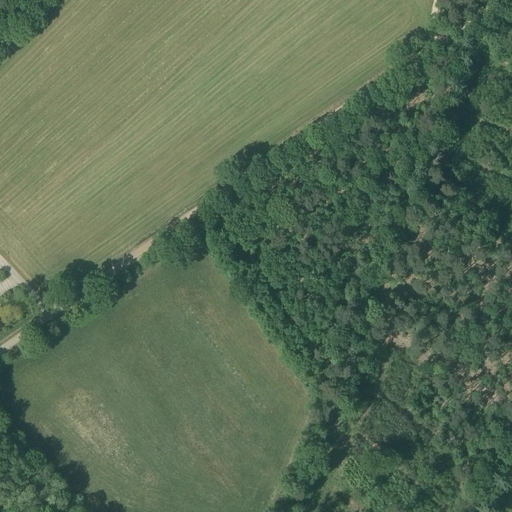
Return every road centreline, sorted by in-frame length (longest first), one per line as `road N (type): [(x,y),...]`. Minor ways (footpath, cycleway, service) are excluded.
road 1 (track): [(441,50),(281,511)]
road 2 (track): [(55,316),(441,50)]
